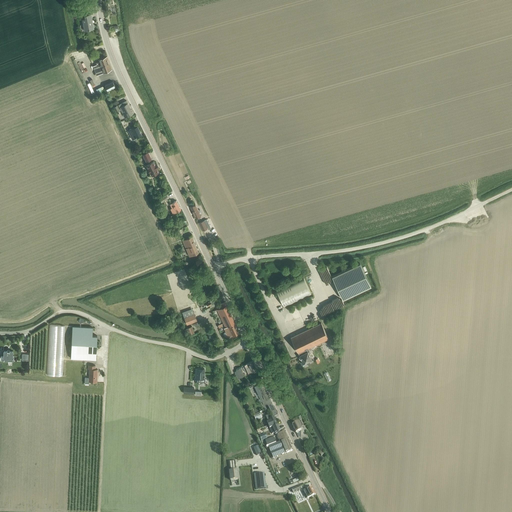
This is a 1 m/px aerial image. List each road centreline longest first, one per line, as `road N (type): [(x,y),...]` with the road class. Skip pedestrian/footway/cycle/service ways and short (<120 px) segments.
road 1 (secondary): [(213,268),(112,59),(97,0)]
road 2 (residential): [(0,334),(75,312),(203,357),(248,342)]
road 3 (secondary): [(328,511),(248,342)]
road 4 (track): [(102,364),(100,511)]
